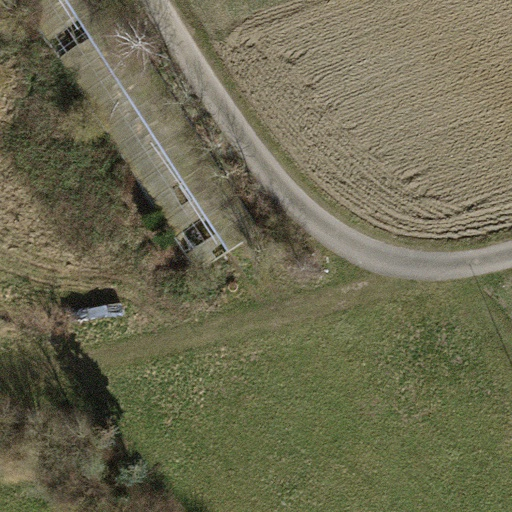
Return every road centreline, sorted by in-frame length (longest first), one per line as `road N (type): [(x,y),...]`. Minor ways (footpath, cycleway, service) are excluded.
road 1 (track): [(0,383),(231,336),(459,264)]
road 2 (track): [(459,264),(370,256),(312,220),(165,0)]
